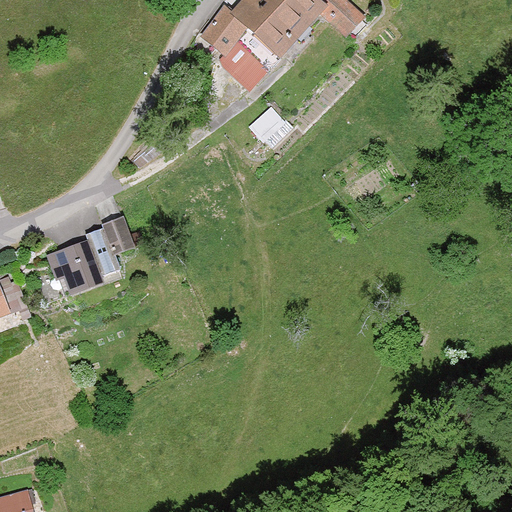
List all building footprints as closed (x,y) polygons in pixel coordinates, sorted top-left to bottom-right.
[(369,11),(356,0),(325,0),(326,0),(325,0),(244,0),(237,10),(224,1),(201,29),(227,50),(217,62),(249,92),(287,50),(291,53),(323,11),(349,33),(369,11)] [(301,132),(273,102),(249,124),(276,154),(301,132)] [(127,217),(57,251),(76,291),(146,258),(127,217)] [(0,317),(16,311),(1,275),(0,275),(0,317)] [(0,511),(33,511),(32,506),(36,505),(32,490),(0,498),(0,511)]
